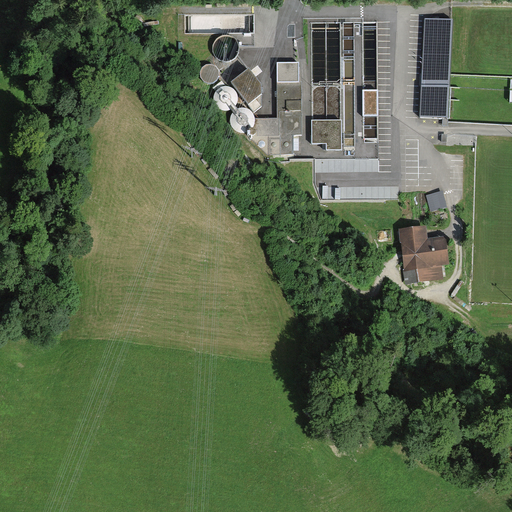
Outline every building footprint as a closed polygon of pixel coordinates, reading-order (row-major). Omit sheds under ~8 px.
[(453,21),(424,20),(420,118),(448,119),(448,118),(449,100),(449,99),(449,88),(449,86),(450,75),(453,26),(453,21)] [(212,64),(199,75),(208,86),(221,76),(212,64)] [(251,73),(233,86),(251,110),(261,86),(251,73)] [(303,86),(278,85),(278,122),(256,122),(256,155),(292,155),(292,135),(303,135),(303,86)] [(341,89),(313,90),(314,148),(342,148),(341,89)] [(427,195),(431,211),(447,207),(443,191),(427,195)] [(428,229),(403,231),(408,285),(444,281),(443,266),(450,266),(447,238),(429,240),(428,229)]
